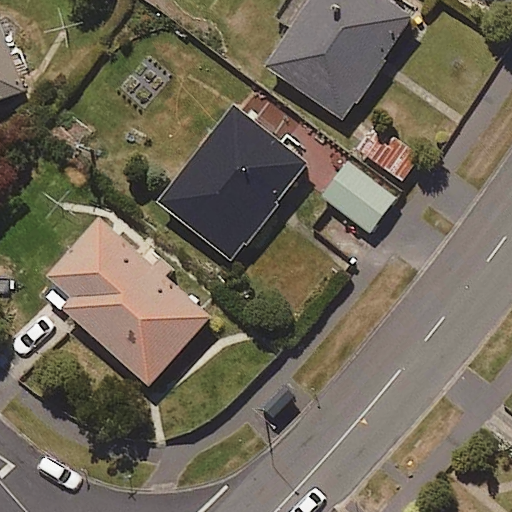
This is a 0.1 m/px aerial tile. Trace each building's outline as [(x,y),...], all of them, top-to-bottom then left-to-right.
[(418,19),(390,0),(318,0),(273,68),(350,121),(418,19)] [(0,103),(30,93),(3,14),(0,15),(0,103)] [(313,166),(240,109),(165,205),(239,262),(313,166)] [(424,157),(379,127),(362,153),(407,183),(424,157)] [(400,199),(352,164),(327,197),(375,233),(400,199)] [(216,319),(108,222),(46,292),(154,389),(216,319)]
